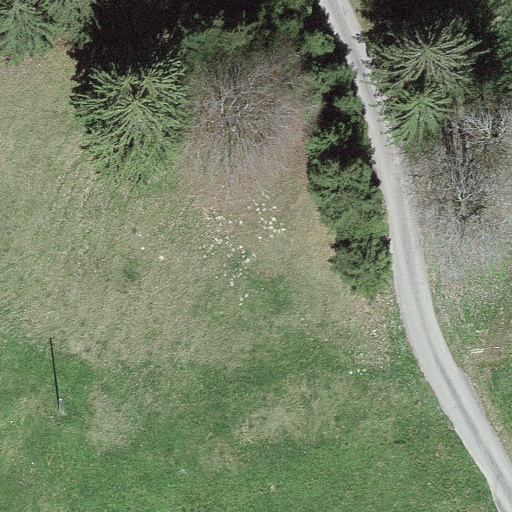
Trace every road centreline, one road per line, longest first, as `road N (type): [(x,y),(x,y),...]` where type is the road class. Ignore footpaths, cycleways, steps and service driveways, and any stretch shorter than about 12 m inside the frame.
road 1 (track): [(332,0),(387,143),(422,323),(511,495)]
road 2 (track): [(471,421),(511,282)]
